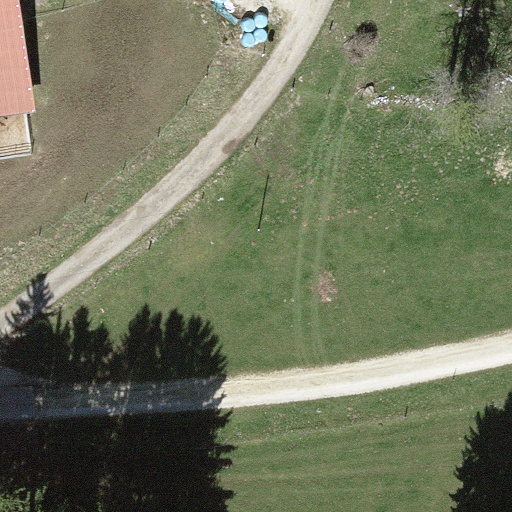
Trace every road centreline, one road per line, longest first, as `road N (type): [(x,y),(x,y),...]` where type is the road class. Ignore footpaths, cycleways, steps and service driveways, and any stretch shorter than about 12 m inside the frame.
road 1 (track): [(511,346),(307,383),(0,411)]
road 2 (track): [(0,328),(206,162),(263,103),(325,0)]
